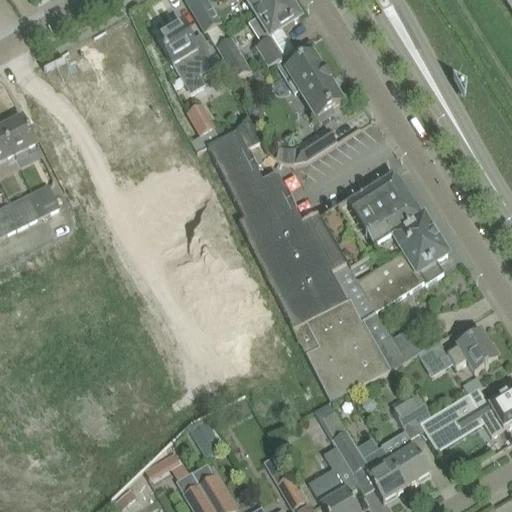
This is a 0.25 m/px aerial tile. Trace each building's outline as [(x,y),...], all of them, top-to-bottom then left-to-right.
[(203,0),(194,0),(186,5),(205,37),(208,35),(220,28),(221,28),(203,0)] [(246,2),(253,14),(276,0),(242,0),(245,3),(246,2)] [(311,46),(296,55),(282,34),(300,23),(297,18),(298,14),(295,9),(291,8),(285,0),(276,0),(253,14),(258,22),(250,26),(263,48),(256,52),(268,71),(276,69),(276,68),(311,46)] [(157,41),(185,89),(192,100),(208,90),(201,79),(220,68),(205,44),(195,50),(181,27),(157,41)] [(229,44),(220,28),(208,35),(218,51),(229,44)] [(252,76),(232,42),(229,44),(218,51),(216,52),(234,82),(252,76)] [(318,57),(311,46),(276,68),(276,69),(295,98),(300,95),(319,125),(334,116),(332,113),(343,106),(314,60),(318,57)] [(201,110),(187,117),(201,140),(214,133),(201,110)] [(37,150),(27,130),(22,121),(21,121),(22,123),(1,133),(15,161),(37,150)] [(239,226),(293,334),(350,305),(334,276),(346,269),(320,224),(321,224),(318,218),(301,227),(295,215),(297,214),(287,193),(285,194),(277,178),(262,185),(258,177),(259,176),(250,156),(249,157),(247,154),(262,147),(249,122),(238,137),(229,141),(221,145),(207,152),(208,152),(244,224),(239,226)] [(0,168),(15,161),(1,133),(0,133),(0,168)] [(201,140),(190,147),(196,158),(207,152),(221,145),(214,133),(201,140)] [(296,168),(306,166),(336,147),(326,133),(297,152),(287,151),(285,167),(295,169),(296,168)] [(346,269),(422,222),(395,178),(348,207),(341,211),(321,224),(320,224),(346,269)] [(49,189),(30,198),(42,222),(60,212),(49,189)] [(0,421),(44,418),(48,404),(51,412),(61,408),(65,417),(70,396),(112,378),(125,391),(129,379),(144,372),(138,358),(149,360),(152,368),(172,348),(159,345),(168,336),(159,327),(183,333),(190,306),(220,304),(223,306),(219,255),(236,238),(218,196),(0,290),(0,421)] [(23,231),(42,222),(30,198),(11,208),(23,231)] [(11,208),(0,213),(0,232),(4,240),(23,231),(11,208)] [(334,276),(350,305),(362,328),(376,318),(376,317),(424,287),(426,289),(444,277),(437,266),(441,266),(445,264),(447,260),(447,259),(447,258),(447,254),(445,250),(441,248),(424,221),(422,222),(346,269),(334,276)] [(362,328),(350,305),(293,334),(330,407),(388,377),(362,328)] [(376,318),(362,328),(388,377),(391,376),(417,359),(426,353),(413,331),(392,344),(376,319),(377,319),(376,318)] [(439,345),(418,359),(424,369),(437,361),(445,373),(453,368),(457,374),(468,367),(475,379),(485,373),(489,371),(488,370),(498,363),(481,336),(457,351),(459,353),(448,360),(439,345)] [(464,389),(470,399),(480,392),(483,391),(476,381),(476,382),(464,389)] [(431,421),(419,428),(424,435),(428,442),(456,425),(463,435),(481,424),(491,441),(503,434),(511,428),(511,394),(500,402),(498,398),(487,404),(477,410),(470,399),(431,421)] [(431,421),(419,401),(392,417),(410,444),(420,438),(415,431),(419,428),(431,421)] [(330,407),(314,416),(321,427),(336,418),(330,407)] [(200,450),(217,440),(209,427),(192,437),(200,450)] [(347,435),(331,445),(335,451),(352,479),(367,470),(371,477),(367,480),(373,490),(375,493),(383,507),(406,493),(390,466),(391,465),(382,451),(380,453),(364,462),(358,453),(347,435)] [(331,474),(308,488),(321,509),(322,511),(358,511),(349,497),(347,493),(357,488),(352,479),(335,451),(323,459),(331,474)] [(390,466),(406,493),(431,478),(415,451),(391,465),(390,466)] [(272,477),(284,470),(278,460),(266,467),(272,477)] [(232,511),(206,468),(191,477),(212,511),(232,511)] [(212,511),(191,477),(179,485),(176,487),(191,511),(212,511)] [(290,479),(278,487),(292,511),(293,511),(305,505),(290,479)] [(130,494),(116,506),(120,511),(124,511),(137,502),(130,494)]
